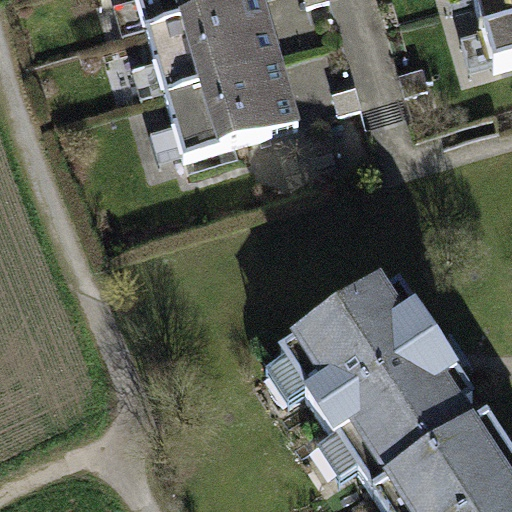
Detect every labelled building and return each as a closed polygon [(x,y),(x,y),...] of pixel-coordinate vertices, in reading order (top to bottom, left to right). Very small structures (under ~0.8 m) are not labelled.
[(262,3),(260,0),(137,0),(148,37),(262,3)] [(305,0),(308,11),(330,5),(329,0),(305,0)] [(511,0),(473,0),(495,75),(511,69),(511,0)] [(280,67),(262,3),(148,37),(166,100),(280,67)] [(299,132),(280,67),(166,100),(185,165),(299,132)] [(429,94),(423,75),(402,81),(407,100),(429,94)] [(334,101),(340,120),(362,114),(357,95),(334,101)] [(375,501),(479,433),(465,411),(474,405),(401,293),(384,304),(379,296),(282,359),(310,401),(306,403),(335,447),(338,445),(375,501)] [(511,511),(511,463),(488,427),(479,433),(375,501),(382,511),(511,511)]
